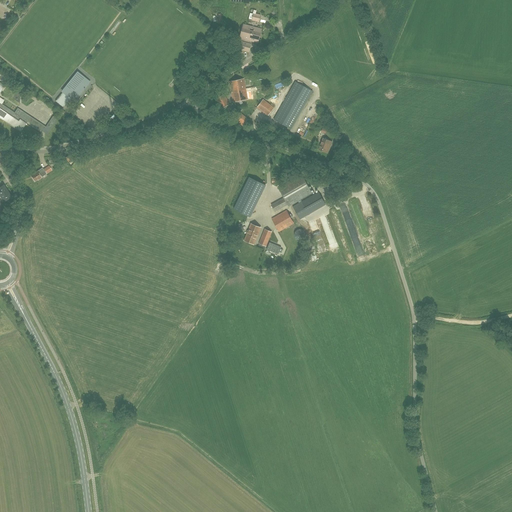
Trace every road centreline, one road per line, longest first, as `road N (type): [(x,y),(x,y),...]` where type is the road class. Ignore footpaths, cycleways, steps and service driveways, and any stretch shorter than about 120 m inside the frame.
road 1 (unclassified): [(435,511),(415,432),(414,315),(377,197),(355,176),(214,121),(188,100)]
road 2 (primary): [(87,511),(68,410),(6,283)]
road 3 (unclassified): [(0,155),(53,151),(132,129),(188,100)]
road 4 (unclassified): [(188,100),(335,0)]
